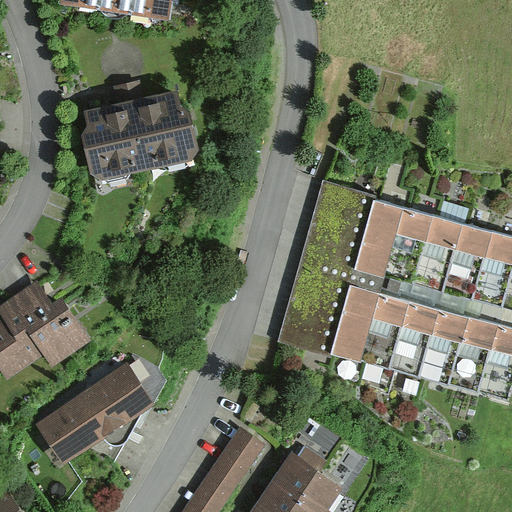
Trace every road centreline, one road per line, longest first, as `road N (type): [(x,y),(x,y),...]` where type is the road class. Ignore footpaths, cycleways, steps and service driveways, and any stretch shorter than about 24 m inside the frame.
road 1 (residential): [(296,0),(303,31),(299,100),(246,293),(190,430),(138,511)]
road 2 (residential): [(16,0),(36,66),(44,166),(0,248)]
